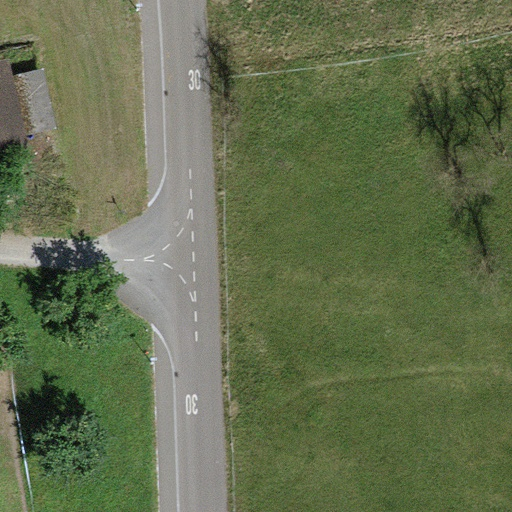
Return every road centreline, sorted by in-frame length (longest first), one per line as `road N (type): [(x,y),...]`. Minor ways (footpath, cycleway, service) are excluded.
road 1 (unclassified): [(201,511),(176,0)]
road 2 (track): [(0,244),(184,259)]
